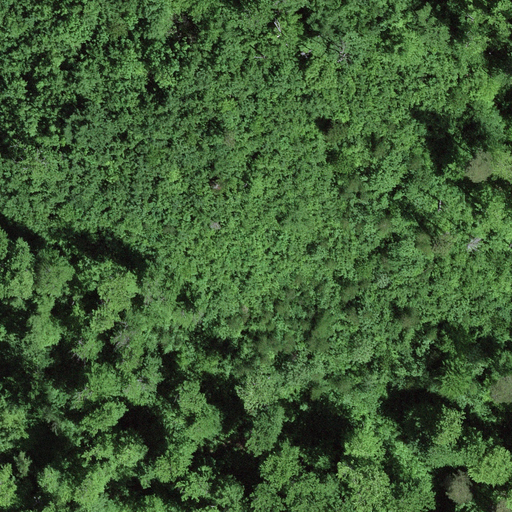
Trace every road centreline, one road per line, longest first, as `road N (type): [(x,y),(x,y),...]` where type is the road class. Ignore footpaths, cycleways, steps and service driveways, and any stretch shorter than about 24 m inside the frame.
road 1 (motorway): [(0,508),(54,469),(511,210)]
road 2 (motorway): [(511,71),(0,353)]
